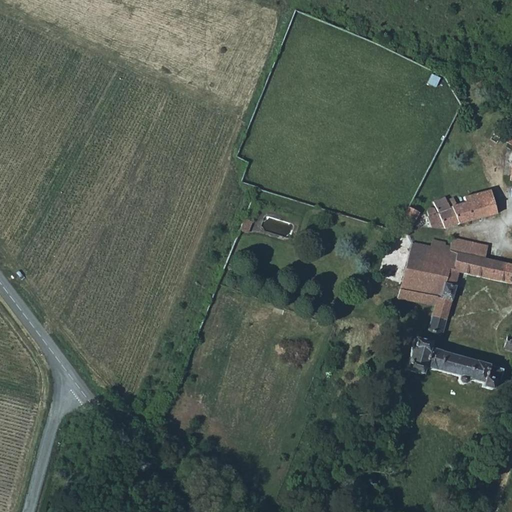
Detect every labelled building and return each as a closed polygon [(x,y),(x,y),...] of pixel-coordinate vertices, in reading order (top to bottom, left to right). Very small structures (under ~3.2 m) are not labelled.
[(511,143),(511,135),(497,127),(494,133),(511,143)] [(496,211),(489,189),(464,195),(466,200),(458,202),(455,196),(446,198),(445,196),(434,200),(438,211),(427,215),(431,225),(445,226),(458,221),(459,222),(496,211)] [(409,204),(396,229),(408,232),(419,210),(409,204)] [(445,241),(433,237),(430,244),(458,251),(459,249),(484,259),(487,246),(452,236),(450,243),(445,241)] [(458,251),(430,244),(412,240),(399,294),(433,303),(436,294),(439,295),(443,280),(445,281),(449,268),(454,269),(458,251)] [(458,251),(454,269),(459,270),(511,282),(511,265),(484,259),(459,249),(458,251)] [(449,268),(445,281),(455,283),(459,270),(454,269),(449,268)] [(427,329),(442,333),(455,283),(445,281),(443,280),(439,295),(436,294),(433,303),(427,329)] [(511,350),(511,332),(508,331),(503,348),(511,350)] [(493,378),(498,379),(502,367),(490,364),(490,362),(429,346),(430,341),(414,336),(406,367),(422,372),(425,364),(479,379),(478,382),(491,386),(493,378)] [(511,396),(511,381),(504,379),(500,392),(511,396)]
